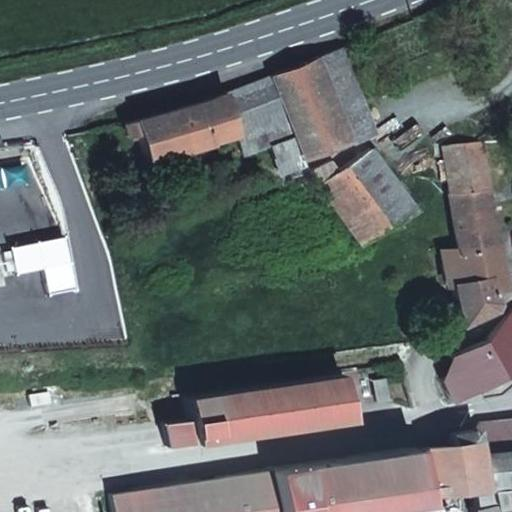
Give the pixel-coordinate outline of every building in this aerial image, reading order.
[(125,136),(131,135),(133,141),(138,140),(144,163),(212,144),(211,143),(236,136),(242,155),(268,146),(278,175),(288,171),(287,165),(359,136),(371,131),(341,48),(199,102),(131,120),(122,123),(125,136)] [(338,171),(369,149),(359,136),(287,165),(288,171),(290,180),(309,171),(331,161),(338,171)] [(439,144),(444,180),(446,193),(488,187),(482,141),(439,144)] [(338,171),(331,161),(309,171),(325,194),(321,197),(327,205),(331,202),(359,239),(413,208),(369,149),(338,171)] [(217,189),(249,179),(245,163),(212,173),(217,189)] [(448,285),(489,276),(493,291),(504,289),(497,250),(499,249),(488,187),(446,193),(453,248),(437,250),(442,284),(448,285)] [(489,276),(448,285),(456,326),(486,312),(488,311),(491,309),(492,308),(494,306),(496,302),(493,291),(489,276)] [(500,376),(511,368),(511,366),(511,306),(482,340),(449,355),(455,368),(454,372),(439,378),(449,400),(478,386),(500,376)] [(455,368),(449,355),(439,378),(454,372),(455,368)] [(162,423),(166,447),(348,419),(340,370),(183,393),(186,419),(162,423)] [(385,379),(373,381),(376,402),(388,400),(385,379)] [(511,511),(511,417),(480,421),(476,421),(473,429),(448,433),(450,444),(420,447),(424,492),(466,489),(472,511),(511,511)] [(350,511),(393,506),(393,511),(449,511),(447,500),(422,502),(420,492),(413,447),(107,495),(109,511),(350,511)]
